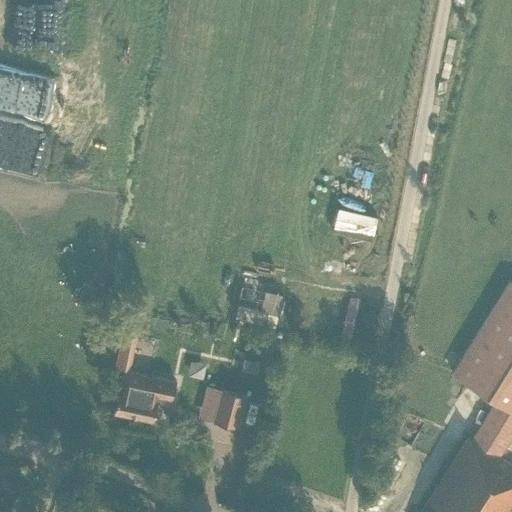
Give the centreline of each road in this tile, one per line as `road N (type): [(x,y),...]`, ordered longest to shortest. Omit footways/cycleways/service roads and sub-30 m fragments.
road 1 (unclassified): [(352,511),(445,0)]
road 2 (tertiary): [(204,511),(121,474),(0,442)]
